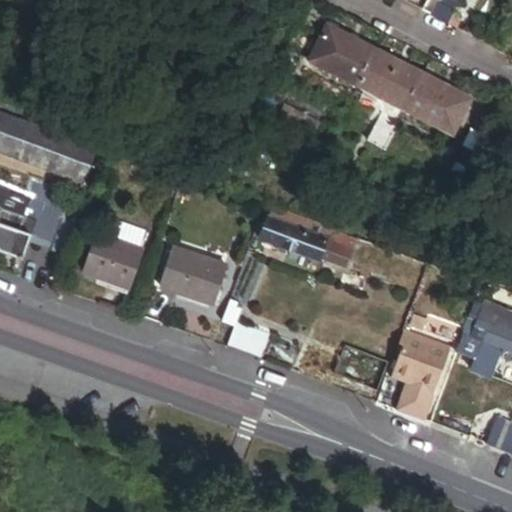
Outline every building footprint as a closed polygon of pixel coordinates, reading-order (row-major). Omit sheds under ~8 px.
[(449,13),(455,0),(434,0),(428,14),(444,22),(449,13)] [(453,27),(458,18),(449,13),(444,22),(453,27)] [(356,88),(375,51),(325,25),(306,63),(356,88)] [(0,51),(10,55),(15,39),(0,33),(0,51)] [(401,111),(420,73),(375,51),(356,88),(382,102),(400,111),(401,111)] [(452,137),(471,99),(420,73),(401,111),(452,137)] [(390,130),(400,111),(382,102),(373,121),(390,130)] [(306,140),(315,124),(280,105),(271,122),(306,140)] [(0,155),(81,186),(94,152),(0,116),(0,155)] [(383,143),(390,130),(373,121),(366,134),(383,143)] [(181,176),(150,165),(148,173),(178,184),(181,176)] [(62,216),(71,192),(34,179),(30,191),(28,195),(44,201),(41,209),(62,216)] [(21,229),(26,217),(21,215),(28,195),(30,191),(0,180),(0,248),(24,257),(32,233),(21,229)] [(41,209),(44,201),(28,195),(21,215),(26,217),(37,221),(41,209)] [(344,261),(352,240),(268,210),(257,242),(316,263),(320,252),(344,261)] [(32,233),(37,221),(26,217),(21,229),(32,233)] [(142,230),(105,218),(101,231),(137,243),(142,230)] [(131,285),(144,245),(137,243),(101,231),(99,230),(86,270),(131,285)] [(212,299),(226,261),(175,243),(162,282),(212,299)] [(356,292),(358,286),(342,280),(340,286),(356,292)] [(511,299),(477,287),(454,353),(473,360),(480,340),(484,341),(482,347),(500,354),(502,348),(511,351),(511,299)] [(232,328),(238,312),(235,310),(237,304),(230,302),(221,323),(232,328)] [(422,325),(426,313),(413,309),(409,320),(422,325)] [(453,335),(457,322),(429,313),(425,325),(453,335)] [(242,347),(249,329),(236,325),(230,342),(242,347)] [(433,389),(450,341),(407,326),(402,339),(390,373),(392,374),(406,379),(404,385),(415,389),(417,383),(431,388),(433,389)] [(261,354),(268,336),(249,329),(242,347),(261,354)] [(372,390),(382,362),(363,355),(353,383),(372,390)] [(382,393),(392,365),(382,362),(372,390),(382,393)] [(404,385),(406,379),(392,374),(390,380),(404,385)] [(431,388),(417,383),(415,389),(429,394),(431,388)] [(511,449),(511,447),(511,419),(510,418),(511,413),(498,408),(487,440),(511,449)]
